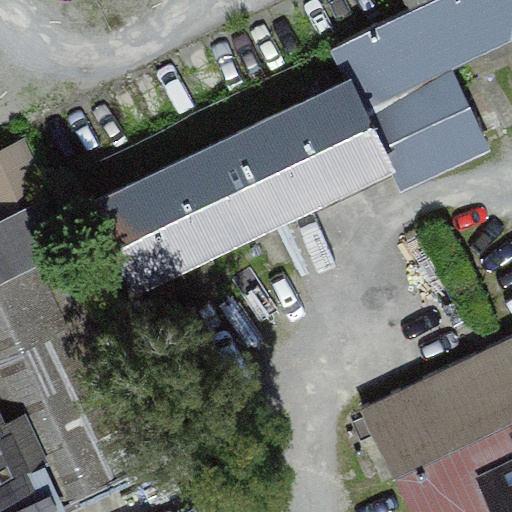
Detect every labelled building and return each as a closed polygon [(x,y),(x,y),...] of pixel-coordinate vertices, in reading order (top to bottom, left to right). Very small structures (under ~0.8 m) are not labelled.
[(365,107),(449,68),(488,50),(464,0),(440,0),(425,7),(335,49),(350,82),(353,80),(365,107)] [(511,0),(464,0),(488,50),(511,40),(511,0)] [(449,68),(365,107),(389,159),(403,187),(487,148),(449,68)] [(272,214),(389,159),(365,107),(353,80),(350,82),(96,201),(136,285),(275,220),(272,214)] [(33,255),(0,272),(0,420),(34,491),(43,508),(133,465),(126,451),(151,439),(72,277),(49,288),(33,255)] [(511,336),(365,406),(390,459),(511,401),(511,336)] [(0,507),(34,491),(0,420),(0,507)] [(415,511),(457,511),(469,507),(444,455),(399,477),(415,511)] [(511,511),(511,465),(486,479),(502,511),(511,511)] [(44,511),(43,508),(34,491),(0,507),(0,511),(44,511)]
